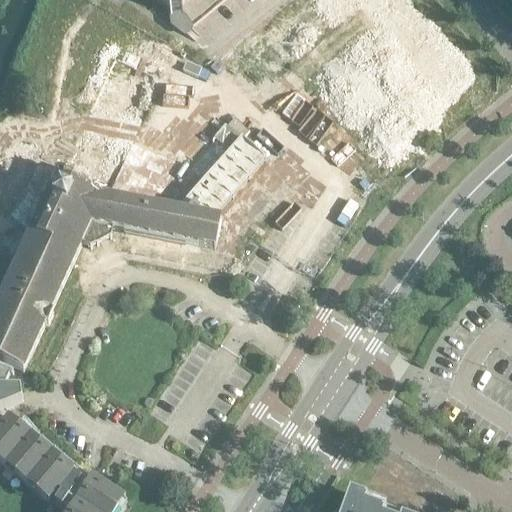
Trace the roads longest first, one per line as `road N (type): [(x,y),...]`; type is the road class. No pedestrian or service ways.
road 1 (tertiary): [(333,383),(441,224),(511,157)]
road 2 (residential): [(507,502),(333,383)]
road 3 (tertiary): [(249,511),(333,383)]
